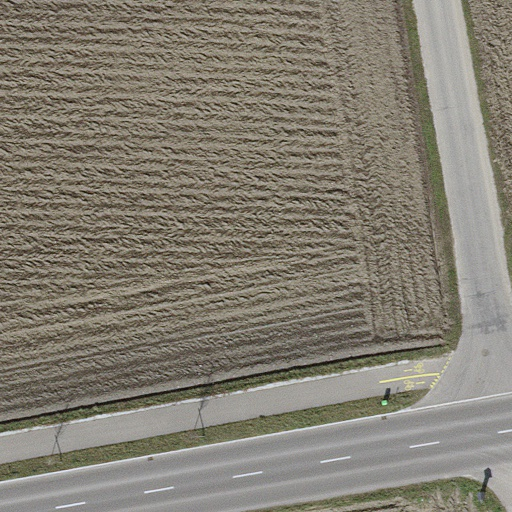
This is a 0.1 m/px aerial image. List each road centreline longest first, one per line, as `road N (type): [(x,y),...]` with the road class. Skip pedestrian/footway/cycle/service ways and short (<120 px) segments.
road 1 (unclassified): [(8,511),(511,428)]
road 2 (track): [(435,0),(509,429)]
